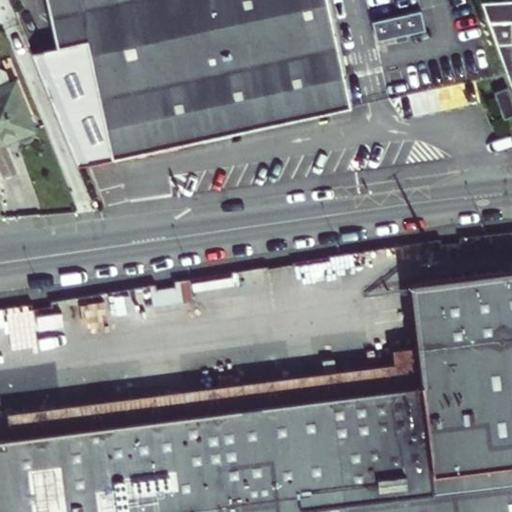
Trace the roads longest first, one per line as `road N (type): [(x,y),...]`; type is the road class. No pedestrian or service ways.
road 1 (tertiary): [(511,191),(172,237)]
road 2 (tertiary): [(0,271),(172,237)]
road 3 (tertiary): [(172,237),(0,252)]
